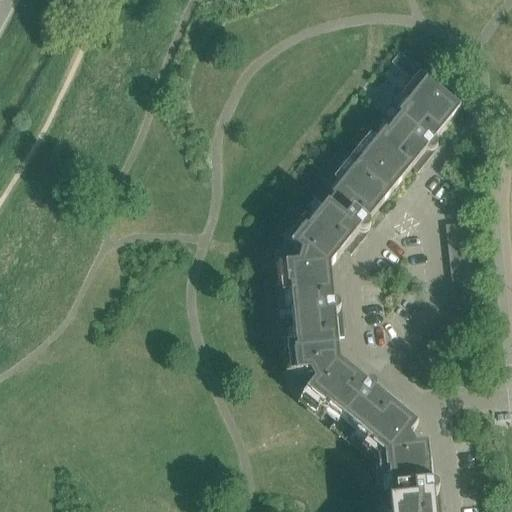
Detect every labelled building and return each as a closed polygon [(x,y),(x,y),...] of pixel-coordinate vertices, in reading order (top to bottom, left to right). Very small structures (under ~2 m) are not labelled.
[(392,65),(407,77),(409,75),(414,80),(420,72),(400,55),(392,65)] [(432,143),(459,111),(422,81),(394,115),(399,118),(385,135),(380,131),(357,158),(394,188),(423,153),(426,154),(428,154),(430,154),(432,153),(434,151),(434,150),(434,147),(434,145),(432,143)] [(365,224),(394,188),(357,158),(326,196),(332,200),(324,209),(319,206),(286,246),(298,256),(296,262),(327,271),(356,235),(358,236),(360,236),(362,236),(364,236),(365,235),(367,233),(368,232),(368,228),(367,225),(365,224)] [(469,238),(467,226),(443,229),(445,241),(469,238)] [(471,251),(469,238),(445,241),(446,253),(471,251)] [(472,263),(471,251),(446,253),(448,265),(472,263)] [(336,365),(332,318),(335,317),(338,314),(338,311),(337,306),(335,305),(332,303),(331,303),(327,271),(296,262),(294,266),(279,268),(290,378),(305,377),(307,381),(336,365)] [(474,275),(472,263),(448,265),(449,277),(474,275)] [(476,288),(474,275),(449,277),(451,289),(476,288)] [(477,300),(476,288),(451,289),(452,301),(477,300)] [(479,312),(477,300),(452,301),(454,313),(477,320),(478,316),(479,312)] [(472,331),(475,324),(477,320),(454,313),(446,323),(465,339),(472,331)] [(465,339),(446,323),(438,332),(458,348),(465,339)] [(458,348),(438,332),(431,342),(450,358),(458,348)] [(450,358),(431,342),(423,352),(442,368),(450,358)] [(442,368),(423,352),(415,361),(435,377),(442,368)] [(435,377),(415,361),(407,371),(427,387),(435,377)] [(415,431),(392,411),(373,396),(374,395),(375,393),(375,390),(373,387),(372,385),(369,384),(367,384),(365,385),(362,387),(336,365),(307,381),(310,385),(300,397),(378,461),(410,445),(407,441),(415,431)] [(431,511),(430,502),(436,499),(437,497),(437,495),(434,489),(429,488),(426,449),(412,450),(410,445),(378,461),(383,511),(431,511)]
